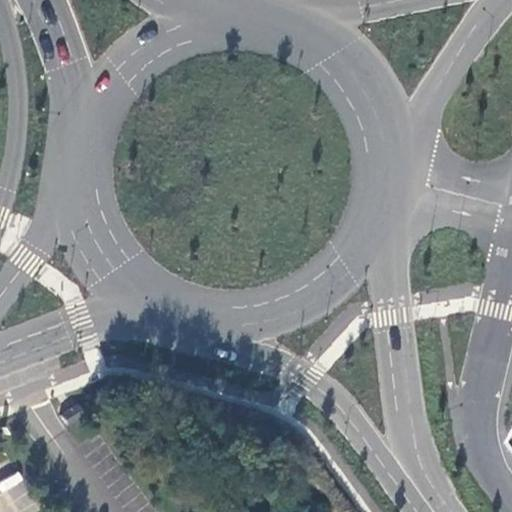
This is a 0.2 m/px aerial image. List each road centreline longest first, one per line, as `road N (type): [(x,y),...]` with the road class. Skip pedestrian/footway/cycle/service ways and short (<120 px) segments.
road 1 (primary): [(196,315),(303,375),(341,406),(384,466),(412,481)]
road 2 (primary): [(412,481),(387,285),(370,228)]
road 3 (primary): [(0,0),(20,101),(0,216)]
road 4 (primary): [(196,315),(269,314),(301,302),(353,258),(370,228)]
road 5 (secondary): [(382,173),(497,0)]
road 6 (primary): [(382,173),(379,140),(353,80),(331,56),(271,24)]
road 7 (primary): [(210,20),(144,46),(118,70),(85,133)]
road 8 (primary): [(0,354),(146,292)]
road 9 (primary): [(81,178),(0,295)]
road 10 (primary): [(39,0),(60,42),(85,133)]
road 11 (tertiary): [(379,196),(426,188),(511,209)]
road 12 (primary): [(81,178),(101,242),(146,292)]
road 13 (secondary): [(390,0),(271,24)]
